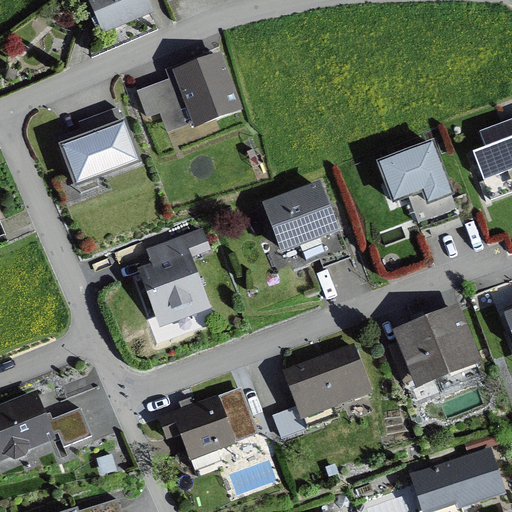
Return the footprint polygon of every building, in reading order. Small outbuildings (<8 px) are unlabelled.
[(147,0),(86,0),(102,35),(154,14),(147,0)] [(194,132),(243,113),(220,53),(177,70),(171,72),(186,110),(194,132)] [(182,112),(186,110),(171,72),(177,70),(176,67),(165,71),(168,80),(137,92),(147,120),(159,115),(167,135),(187,127),(182,112)] [(83,137),(59,146),(75,190),(142,165),(125,121),(121,123),(116,109),(78,123),(83,137)] [(472,153),(490,201),(511,192),(511,120),(479,132),(485,148),(472,153)] [(433,142),(376,164),(392,207),(422,196),(427,209),(455,199),(433,142)] [(320,183),(262,205),(281,255),(340,233),(320,183)] [(151,265),(137,270),(160,329),(211,310),(191,258),(211,251),(202,229),(146,250),(151,265)] [(459,305),(392,332),(397,343),(388,347),(403,385),(412,382),(416,392),(483,365),(459,305)] [(353,345),(282,372),(295,408),(272,417),(281,440),(307,430),(304,421),(372,395),(353,345)] [(181,410),(157,419),(166,442),(179,438),(189,463),(191,462),(194,472),(221,462),(217,452),(237,445),(243,459),(261,453),(255,438),(260,436),(242,388),(218,397),(218,396),(193,405),(191,398),(178,403),(181,410)] [(38,399),(0,412),(0,464),(55,444),(38,399)] [(463,440),(468,455),(501,445),(496,430),(463,440)] [(491,449),(409,476),(420,511),(443,511),(456,508),(457,511),(506,496),(491,449)] [(121,511),(118,501),(81,511),(121,511)]
